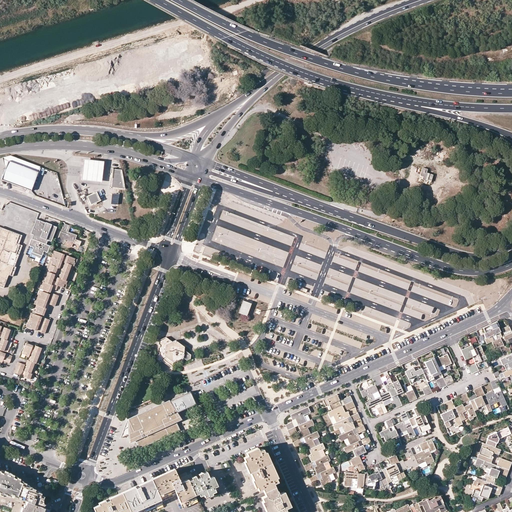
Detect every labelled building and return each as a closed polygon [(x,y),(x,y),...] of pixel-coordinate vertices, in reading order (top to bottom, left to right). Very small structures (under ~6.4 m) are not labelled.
[(173,47),(167,48),(168,58),(175,57),(173,47)] [(135,68),(135,64),(138,63),(137,57),(129,59),(131,68),(135,68)] [(153,59),(144,60),(145,68),(154,66),(153,59)] [(175,76),(186,73),(182,61),(171,64),(175,76)] [(123,68),(109,72),(111,78),(125,74),(123,68)] [(163,85),(169,82),(167,76),(161,78),(163,85)] [(77,77),(68,80),(71,87),(79,84),(77,77)] [(119,87),(134,84),(133,79),(118,82),(119,87)] [(140,82),(142,88),(153,85),(152,79),(140,82)] [(81,94),(77,96),(81,105),(85,103),(81,94)] [(41,116),(53,112),(49,101),(34,106),(36,113),(39,112),(41,116)] [(32,108),(16,113),(19,121),(26,119),(25,113),(33,111),(32,108)] [(94,175),(95,168),(84,166),(85,158),(67,156),(65,173),(94,176),(94,175)] [(8,161),(1,179),(31,190),(38,171),(8,161)] [(95,168),(94,175),(107,177),(108,170),(102,169),(103,162),(95,162),(95,168)] [(112,169),(112,188),(124,187),(123,169),(112,169)] [(445,202),(439,199),(444,192),(440,190),(433,202),(442,207),(445,202)] [(97,192),(87,196),(91,205),(101,201),(97,192)] [(255,218),(257,213),(244,210),(246,205),(242,204),(239,214),(255,218)] [(51,241),(57,227),(46,222),(36,218),(30,233),(33,234),(31,238),(28,245),(33,246),(31,251),(34,252),(33,255),(37,256),(38,254),(41,255),(43,251),(47,252),(50,245),(46,244),(47,240),(51,241)] [(0,282),(4,284),(8,274),(10,275),(13,266),(14,266),(18,254),(15,253),(19,244),(18,244),(15,242),(18,234),(0,226),(0,282)] [(60,231),(57,241),(64,244),(65,240),(73,243),(75,239),(76,235),(67,232),(67,234),(60,231)] [(259,251),(261,245),(250,241),(247,246),(259,251)] [(64,254),(56,251),(54,254),(53,254),(50,261),(52,261),(50,265),(57,267),(59,268),(64,254)] [(74,258),(66,255),(64,262),(59,277),(57,277),(54,284),(63,287),(64,283),(65,284),(67,281),(65,280),(67,275),(69,269),(71,264),(74,265),(75,263),(73,262),(74,258)] [(54,274),(49,272),(48,271),(44,282),(51,284),(54,274)] [(44,282),(43,281),(41,285),(43,285),(41,289),(44,290),(49,292),(50,292),(52,285),(51,284),(44,282)] [(43,291),(41,291),(40,294),(38,294),(36,300),(37,301),(36,304),(44,307),(49,294),(49,293),(43,291)] [(55,306),(59,295),(52,293),(48,304),(55,306)] [(242,300),(238,313),(246,316),(251,303),(242,300)] [(44,307),(36,304),(35,308),(36,309),(35,312),(36,312),(41,315),(43,315),(46,308),(44,307)] [(41,316),(35,314),(33,313),(32,317),(30,317),(29,320),(28,323),(30,324),(28,327),(36,330),(41,316)] [(44,333),(50,319),(43,317),(38,331),(44,333)] [(497,321),(483,328),(485,333),(483,334),(485,338),(484,339),(487,344),(491,342),(493,341),(491,336),(496,334),(498,339),(500,338),(502,337),(499,332),(500,332),(498,327),(499,326),(497,321)] [(8,334),(10,330),(3,327),(0,335),(0,337),(1,338),(0,339),(0,349),(3,351),(5,345),(7,340),(6,340),(8,334)] [(184,359),(186,360),(190,359),(190,354),(183,350),(183,347),(175,340),(171,341),(165,337),(158,340),(158,344),(159,345),(159,347),(157,348),(157,351),(159,352),(159,355),(157,355),(157,359),(160,361),(167,358),(167,361),(169,363),(173,362),(172,366),(174,364),(184,359)] [(499,346),(503,354),(510,351),(507,345),(504,346),(500,338),(498,339),(493,341),(491,342),(495,349),(499,346)] [(28,344),(25,342),(22,351),(26,352),(25,353),(29,355),(32,345),(28,344)] [(39,353),(41,347),(34,345),(29,360),(27,360),(23,370),(25,371),(23,377),(29,379),(31,373),(33,368),(37,358),(39,353)] [(460,350),(465,360),(472,356),(475,363),(475,364),(486,359),(485,355),(480,357),(477,352),(482,349),(481,346),(480,345),(473,349),(471,345),(460,350)] [(511,368),(511,355),(511,354),(511,350),(510,351),(503,354),(498,357),(501,364),(502,363),(506,371),(511,368)] [(11,356),(0,351),(0,358),(2,360),(2,361),(9,363),(11,356)] [(434,358),(438,367),(444,364),(444,366),(450,363),(446,354),(438,357),(438,356),(434,358)] [(421,370),(426,379),(427,382),(433,379),(432,376),(436,375),(441,373),(439,370),(438,367),(434,358),(424,362),(426,368),(421,370)] [(20,375),(24,364),(17,361),(13,372),(20,375)] [(468,366),(471,374),(476,372),(472,364),(468,366)] [(409,382),(410,384),(422,379),(423,380),(426,379),(421,370),(420,368),(414,371),(412,367),(404,371),(405,374),(409,382)] [(511,368),(498,375),(500,379),(504,377),(505,378),(511,375),(511,381),(511,382),(511,368)] [(391,383),(397,394),(405,390),(403,385),(409,382),(405,374),(401,376),(400,373),(395,375),(397,380),(391,383)] [(379,374),(371,378),(374,385),(375,386),(382,383),(386,391),(383,393),(383,392),(379,394),(380,396),(382,401),(382,402),(390,398),(394,408),(402,405),(397,394),(391,383),(389,378),(382,381),(379,374)] [(495,379),(490,382),(494,389),(499,387),(495,379)] [(494,389),(490,382),(488,383),(492,391),(493,394),(501,391),(499,387),(494,389)] [(365,403),(367,408),(371,406),(375,404),(378,402),(382,401),(380,396),(375,398),(373,394),(378,391),(375,386),(374,385),(360,391),(362,397),(367,395),(369,401),(365,403)] [(416,398),(412,389),(408,391),(412,400),(416,398)] [(507,405),(501,391),(493,394),(492,391),(484,394),(484,395),(486,398),(489,406),(499,401),(502,407),(507,405)] [(169,401),(127,420),(122,439),(133,435),(133,437),(133,440),(135,439),(140,450),(174,434),(181,431),(176,420),(178,419),(176,417),(175,414),(187,409),(193,406),(196,405),(190,392),(170,402),(169,401)] [(332,411),(342,406),(339,401),(342,399),(339,393),(323,400),(326,407),(329,405),(332,411)] [(489,406),(486,398),(482,399),(481,396),(480,396),(477,398),(469,401),(471,404),(474,411),(478,409),(477,408),(482,405),(485,410),(483,410),(485,414),(488,413),(488,412),(492,411),(489,406)] [(440,414),(446,427),(450,425),(448,420),(453,418),(455,423),(453,424),(455,428),(458,426),(458,425),(462,424),(461,421),(455,408),(451,400),(447,401),(451,410),(447,411),(440,414)] [(455,408),(461,421),(465,419),(462,412),(467,410),(469,415),(468,416),(469,420),(473,418),(473,417),(476,416),(474,411),(471,404),(463,407),(462,404),(455,408)] [(347,418),(350,417),(348,412),(345,413),(342,406),(332,411),(328,413),(330,418),(333,416),(336,423),(347,418)] [(299,426),(307,422),(304,415),(311,412),(308,407),(291,415),(293,420),(296,419),(299,426)] [(404,421),(401,414),(399,415),(402,422),(404,425),(409,422),(408,419),(404,421)] [(409,422),(412,428),(417,426),(420,432),(430,428),(428,424),(425,425),(423,422),(426,421),(423,414),(419,416),(417,417),(416,415),(415,415),(408,419),(409,422)] [(345,434),(353,430),(355,429),(352,422),(349,423),(347,418),(336,423),(333,424),(335,430),(342,427),(345,434)] [(393,426),(390,419),(386,420),(389,427),(388,428),(380,431),(383,436),(385,441),(392,437),(395,444),(397,443),(400,442),(396,434),(393,426)] [(304,437),(311,434),(308,428),(312,426),(315,425),(312,420),(307,422),(299,426),(301,431),(298,432),(301,439),(304,437)] [(393,426),(396,434),(406,430),(409,437),(415,435),(412,428),(409,422),(404,425),(402,422),(393,426)] [(485,444),(494,447),(496,442),(497,442),(498,438),(510,433),(510,432),(507,427),(496,432),(495,431),(494,432),(488,435),(486,439),(487,439),(485,444)] [(350,446),(358,442),(361,441),(357,434),(355,435),(353,430),(345,434),(338,437),(340,442),(344,440),(347,439),(350,446)] [(311,434),(304,437),(306,442),(304,444),(307,451),(310,449),(316,446),(313,440),(318,438),(320,437),(318,431),(315,433),(311,434)] [(420,444),(419,445),(422,451),(414,456),(418,465),(425,462),(427,464),(434,461),(430,452),(436,449),(431,439),(427,441),(420,444)] [(359,456),(366,452),(362,446),(360,447),(358,442),(350,446),(347,447),(344,449),(345,451),(346,454),(352,451),(355,457),(359,456)] [(316,446),(310,449),(312,454),(309,455),(312,463),(315,461),(322,458),(319,451),(323,449),(325,448),(323,443),(321,444),(316,446)] [(484,460),(490,463),(492,459),(491,458),(492,457),(492,456),(491,455),(490,455),(492,451),(498,454),(500,449),(494,447),(485,444),(483,443),(477,458),(484,460)] [(243,458),(258,490),(262,488),(264,492),(275,487),(273,483),(277,481),(275,478),(277,477),(265,452),(264,452),(262,449),(258,451),(256,448),(246,452),(247,456),(243,458)] [(399,462),(403,471),(412,466),(413,469),(418,466),(418,465),(410,449),(407,450),(410,457),(411,459),(403,462),(403,461),(399,462)] [(322,458),(315,461),(317,466),(314,467),(318,474),(320,473),(327,470),(324,463),(328,461),(331,460),(328,455),(326,456),(322,458)] [(382,470),(388,483),(391,482),(391,481),(397,478),(398,480),(405,477),(403,471),(399,462),(396,455),(388,459),(392,466),(382,470)] [(362,463),(359,456),(355,457),(350,460),(353,467),(362,463)] [(484,460),(477,458),(474,465),(480,467),(481,464),(482,464),(484,460)] [(485,481),(493,484),(495,477),(496,478),(497,474),(499,470),(498,470),(495,469),(496,465),(490,463),(484,460),(482,464),(481,464),(480,467),(484,469),(485,467),(490,469),(487,475),(486,474),(484,478),(486,478),(485,481)] [(510,466),(510,465),(498,460),(496,465),(499,466),(508,470),(510,466)] [(363,488),(364,475),(358,474),(358,472),(365,469),(362,464),(362,463),(353,467),(352,467),(354,471),(355,473),(345,472),(344,486),(352,487),(352,479),(358,479),(357,488),(363,489),(363,488)] [(364,475),(363,488),(365,488),(366,489),(367,489),(367,488),(369,489),(371,490),(371,489),(372,489),(373,490),(374,490),(375,482),(380,480),(383,486),(381,487),(382,490),(385,489),(385,487),(386,486),(386,488),(389,486),(388,483),(382,470),(379,463),(372,466),(375,471),(377,469),(379,472),(376,474),(375,473),(368,476),(367,473),(364,474),(364,475)] [(327,470),(320,473),(323,478),(320,479),(323,486),(332,482),(329,475),(336,472),(334,467),(331,468),(327,470)] [(0,494),(4,496),(9,498),(10,495),(17,498),(23,482),(23,481),(19,480),(20,478),(14,476),(14,475),(12,474),(4,471),(1,470),(1,471),(0,470),(0,494)] [(152,481),(161,502),(176,494),(182,508),(197,502),(194,495),(188,481),(180,484),(174,471),(166,474),(152,481)] [(188,481),(194,495),(198,493),(199,496),(203,494),(204,496),(215,491),(213,487),(216,485),(212,476),(208,478),(206,472),(201,475),(199,476),(199,477),(196,479),(195,477),(188,481)] [(485,481),(476,477),(475,480),(474,480),(473,480),(472,484),(476,486),(477,485),(481,486),(480,491),(474,489),(471,496),(476,497),(477,498),(477,500),(481,501),(482,497),(487,498),(489,491),(491,488),(500,491),(502,487),(493,484),(485,481)] [(137,511),(161,502),(152,481),(137,487),(95,507),(97,511),(137,511)] [(23,482),(17,498),(24,500),(27,501),(26,501),(25,505),(24,504),(24,505),(23,507),(22,507),(19,511),(42,511),(43,511),(44,508),(43,507),(44,504),(43,503),(43,502),(42,501),(42,499),(43,498),(40,496),(41,492),(34,490),(35,489),(34,488),(32,488),(25,485),(26,483),(23,482)] [(275,487),(264,492),(265,495),(261,497),(263,501),(267,511),(285,511),(286,511),(285,508),(290,506),(283,492),(278,494),(276,490),(275,487)] [(421,500),(417,502),(417,503),(418,506),(422,505),(425,511),(432,511),(439,509),(440,511),(441,511),(446,510),(440,496),(435,498),(434,498),(428,501),(427,499),(421,501),(421,500)] [(394,510),(395,511),(421,511),(418,506),(417,503),(413,505),(415,511),(403,511),(410,509),(408,506),(407,504),(394,510)]
